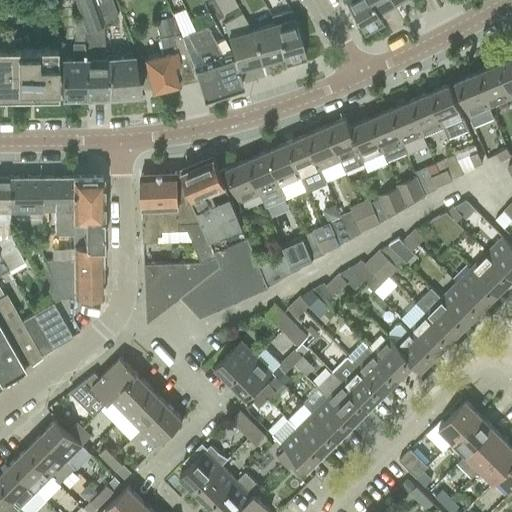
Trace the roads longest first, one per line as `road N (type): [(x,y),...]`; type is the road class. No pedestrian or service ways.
road 1 (residential): [(325,511),(490,346),(511,367)]
road 2 (tertiary): [(117,143),(231,124),(359,78)]
road 3 (residential): [(120,314),(215,411),(148,478)]
road 4 (residential): [(120,314),(117,143)]
road 5 (tertiary): [(359,78),(510,0)]
road 6 (residential): [(0,409),(120,314)]
